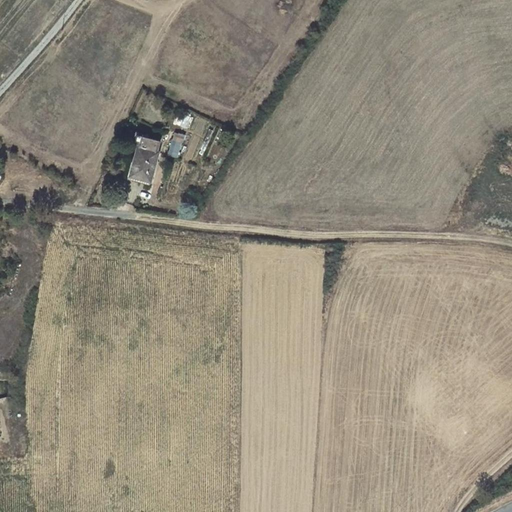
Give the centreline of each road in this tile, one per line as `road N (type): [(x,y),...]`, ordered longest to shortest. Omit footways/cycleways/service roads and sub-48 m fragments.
road 1 (track): [(511,245),(131,219)]
road 2 (track): [(0,93),(79,0)]
